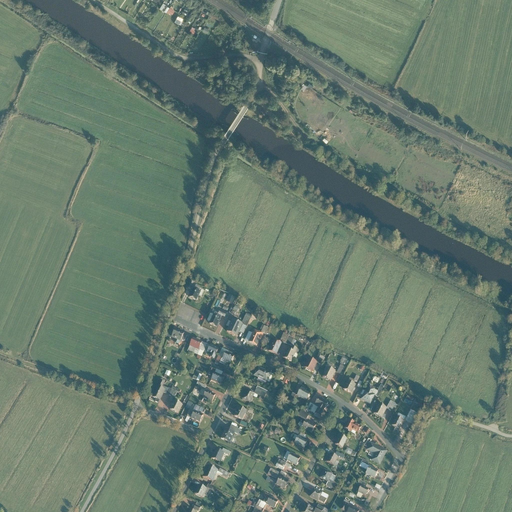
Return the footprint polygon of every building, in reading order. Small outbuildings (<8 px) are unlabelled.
[(174,265),(176,256),(168,254),(166,263),(174,265)] [(194,287),(189,297),(196,301),(201,290),(194,287)] [(227,301),(233,303),(235,296),(229,294),(227,301)] [(251,316),(246,314),(241,324),(242,324),(247,326),(251,316)] [(212,315),(208,322),(216,326),(220,318),(212,315)] [(232,319),(227,332),(237,336),(242,324),(241,324),(232,319)] [(253,330),(248,342),(257,346),(262,334),(253,330)] [(174,331),(171,338),(180,342),(181,339),(183,335),(174,331)] [(289,336),(283,333),(279,341),(285,344),(288,338),(289,336)] [(201,343),(193,339),(189,348),(198,351),(198,350),(201,343)] [(270,346),(268,352),(277,356),(282,344),(271,340),(269,346),(270,346)] [(207,345),(201,343),(198,350),(204,352),(207,345)] [(219,349),(210,345),(206,353),(211,355),(210,358),(214,360),(219,349)] [(286,350),(283,359),(291,362),(294,354),(296,355),(298,351),(291,348),(289,351),(286,350)] [(231,365),(234,357),(221,351),(216,363),(220,365),(221,361),(231,365)] [(314,361),(316,362),(321,365),(324,358),(317,355),(314,361)] [(316,362),(314,361),(308,359),(304,368),(312,372),(316,362)] [(212,372),(214,373),(217,367),(211,364),(207,373),(211,375),(212,372)] [(345,368),(340,366),(337,373),(341,376),(345,368)] [(271,374),(257,367),(253,376),(258,379),(257,381),(266,385),(271,374)] [(327,368),(323,378),(330,381),(335,372),(327,368)] [(196,371),(194,378),(199,380),(202,373),(196,371)] [(213,373),(210,380),(221,384),(224,377),(213,373)] [(347,381),(343,390),(351,394),(355,385),(347,381)] [(206,387),(197,383),(193,390),(202,394),(206,387)] [(384,387),(380,385),(376,395),(379,397),(384,387)] [(156,387),(152,398),(159,401),(164,390),(156,387)] [(365,391),(361,400),(370,404),(374,396),(371,394),(373,390),(369,387),(367,391),(365,391)] [(168,388),(166,394),(174,398),(177,392),(179,393),(180,390),(175,388),(175,389),(172,388),(171,390),(168,388)] [(254,394),(253,396),(262,400),(266,392),(257,388),(254,394)] [(301,389),(296,397),(306,401),(310,393),(301,389)] [(253,396),(254,394),(246,390),(242,399),(250,403),(253,396)] [(206,392),(202,399),(211,403),(215,396),(206,392)] [(328,403),(318,398),(314,406),(318,407),(315,414),(322,417),(328,403)] [(177,415),(181,406),(174,402),(169,412),(177,415)] [(395,405),(389,402),(386,409),(391,411),(395,405)] [(377,405),(373,414),(381,418),(386,409),(377,405)] [(247,412),(239,408),(234,418),(243,422),(247,412)] [(417,415),(410,411),(405,421),(411,425),(417,415)] [(203,416),(194,412),(191,420),(199,424),(203,416)] [(305,422),(305,421),(308,416),(300,412),(297,417),(305,422)] [(396,418),(392,426),(400,430),(404,421),(396,418)] [(305,421),(305,422),(301,428),(311,433),(315,425),(305,421)] [(347,421),(344,429),(350,433),(351,431),(357,434),(360,427),(347,421)] [(240,430),(230,426),(228,430),(234,433),(238,435),(240,430)] [(225,429),(220,439),(230,443),(234,433),(228,430),(225,429)] [(298,437),(294,445),(303,449),(307,441),(303,440),(298,437)] [(342,449),(346,440),(339,437),(335,445),(342,449)] [(385,451),(369,443),(366,451),(374,455),(371,461),(379,465),(385,451)] [(215,450),(210,459),(219,463),(224,454),(221,452),(215,450)] [(290,453),(286,461),(296,466),(300,458),(290,453)] [(337,458),(329,454),(325,463),(333,467),(337,458)] [(286,464),(276,459),(275,462),(277,463),(275,466),(275,467),(282,471),(283,470),(286,464)] [(367,466),(368,463),(362,460),(359,467),(367,471),(368,468),(368,467),(367,466)] [(217,471),(207,467),(202,478),(212,482),(217,471)] [(374,479),(377,473),(368,468),(367,471),(365,474),(374,479)] [(229,474),(220,469),(217,474),(226,479),(229,474)] [(270,470),(267,476),(275,480),(278,473),(270,470)] [(323,470),(319,478),(327,483),(328,481),(332,474),(323,470)] [(279,478),(276,485),(285,489),(288,482),(279,478)] [(209,491),(198,486),(194,495),(201,498),(203,494),(207,496),(209,491)] [(364,488),(361,486),(357,493),(365,497),(368,490),(364,488)] [(313,490),(309,497),(318,502),(321,494),(313,490)] [(336,495),(327,490),(324,496),(333,501),(336,495)] [(277,502),(270,498),(266,505),(273,509),(277,502)] [(259,501),(257,506),(263,510),(265,505),(259,501)]
